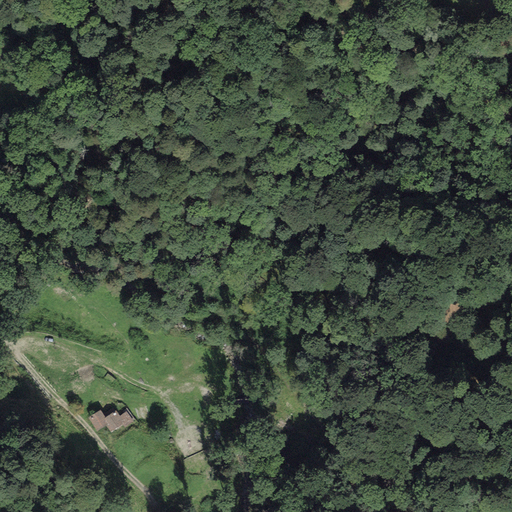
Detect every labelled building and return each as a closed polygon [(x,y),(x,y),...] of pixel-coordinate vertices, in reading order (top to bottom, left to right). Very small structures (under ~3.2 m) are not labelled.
[(41,346),(30,357),(59,387),(70,376),(41,346)] [(70,367),(73,363),(60,352),(57,356),(70,367)] [(114,352),(110,363),(125,369),(130,359),(114,352)] [(101,409),(88,417),(96,431),(108,424),(111,429),(122,423),(124,426),(132,421),(126,412),(121,415),(117,408),(105,415),(101,409)] [(140,421),(150,418),(147,408),(137,410),(140,421)] [(177,437),(187,458),(207,448),(197,428),(177,437)]
